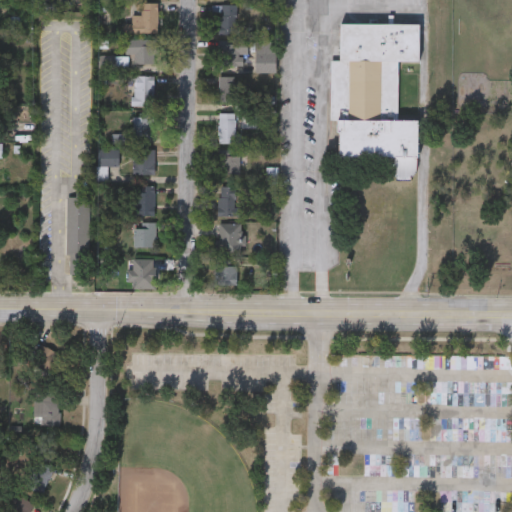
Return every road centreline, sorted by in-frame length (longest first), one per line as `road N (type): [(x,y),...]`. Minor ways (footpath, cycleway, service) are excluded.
road 1 (secondary): [(511,313),(0,312)]
road 2 (residential): [(186,0),(182,314)]
road 3 (residential): [(91,313),(90,414),(68,511)]
